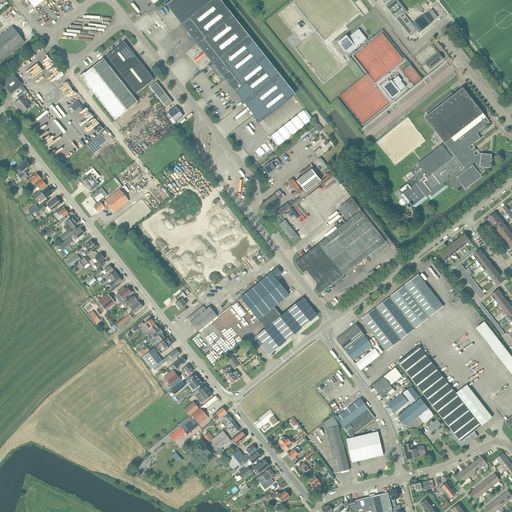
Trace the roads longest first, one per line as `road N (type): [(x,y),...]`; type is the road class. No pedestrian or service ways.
road 1 (tertiary): [(233,396),(0,110)]
road 2 (unknown): [(360,385),(424,333),(494,411)]
road 3 (tertiary): [(331,320),(466,215)]
road 4 (residential): [(402,475),(388,425),(319,331)]
road 5 (residential): [(331,320),(249,212)]
road 6 (residential): [(317,501),(233,396)]
road 7 (unclassified): [(198,109),(253,178),(249,212)]
road 8 (residential): [(511,125),(435,30)]
road 9 (residential): [(249,212),(195,142),(198,109)]
road 10 (residential): [(511,449),(489,442),(449,464),(402,475)]
